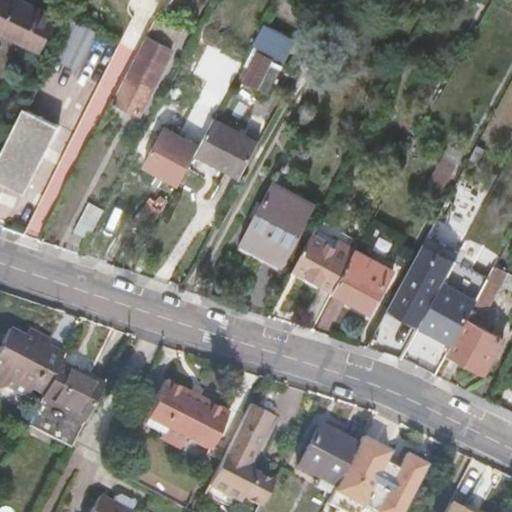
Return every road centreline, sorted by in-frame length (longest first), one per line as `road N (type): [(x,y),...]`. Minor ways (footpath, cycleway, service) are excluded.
road 1 (residential): [(511,447),(453,416),(0,258)]
road 2 (unknown): [(54,511),(159,313)]
